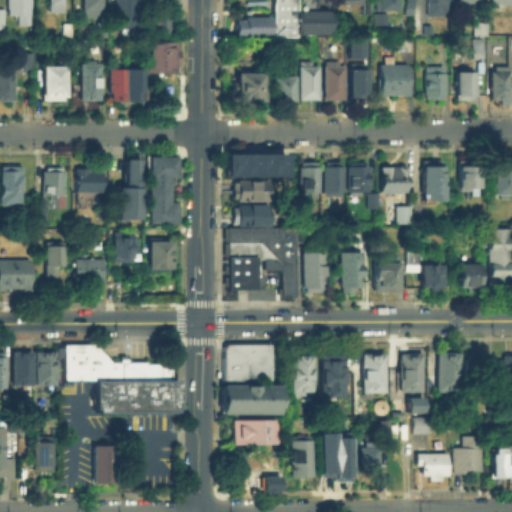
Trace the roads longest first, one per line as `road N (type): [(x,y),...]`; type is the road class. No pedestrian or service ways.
road 1 (residential): [(511,130),(0,133)]
road 2 (tertiary): [(204,511),(202,0)]
road 3 (residential): [(483,511),(0,510)]
road 4 (tertiary): [(511,320),(200,322)]
road 5 (tertiary): [(200,322),(0,323)]
